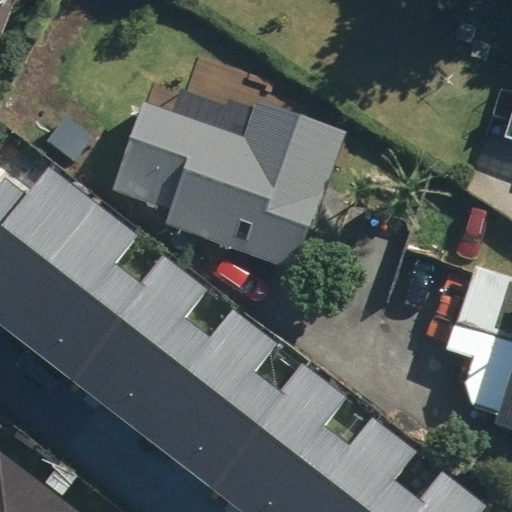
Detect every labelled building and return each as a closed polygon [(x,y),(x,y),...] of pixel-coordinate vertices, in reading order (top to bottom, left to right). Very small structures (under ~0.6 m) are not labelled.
[(0,0),(0,76),(32,0),(0,0)] [(169,216),(164,235),(312,276),(353,129),(261,103),(252,137),(143,106),(116,202),(169,216)] [(263,344),(2,105),(0,107),(0,307),(264,511),(511,511),(511,493),(472,440),(440,483),(403,457),(425,421),(391,391),(359,421),(263,344)] [(460,209),(413,200),(402,251),(450,261),(460,209)] [(508,415),(504,429),(511,431),(511,280),(476,270),(451,355),(481,364),(469,404),(508,415)] [(81,511),(0,444),(0,511),(81,511)]
